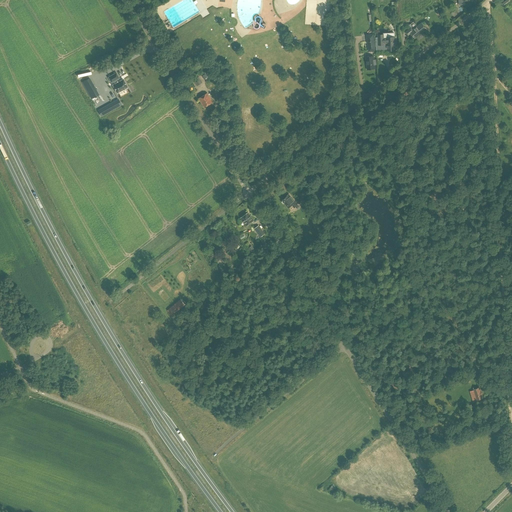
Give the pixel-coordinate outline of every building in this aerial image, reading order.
[(415,38),(426,29),(421,23),(413,30),(411,27),(405,32),(408,36),(411,33),(415,38)] [(368,52),(376,51),(373,34),(366,35),(368,52)] [(377,34),(377,45),(385,45),(385,44),(387,44),(387,50),(395,50),(395,46),(396,46),(396,42),(395,42),(395,37),(386,37),(384,37),(384,34),(377,34)] [(373,56),(366,57),(367,69),(375,68),(374,65),(376,65),(376,59),(374,59),(373,56)] [(113,81),(115,84),(113,85),(117,93),(128,87),(123,79),(119,81),(118,79),(119,78),(116,73),(108,77),(111,83),(113,81)] [(197,86),(203,83),(199,76),(193,80),(197,86)] [(98,95),(89,78),(81,82),(91,99),(98,95)] [(204,108),(213,102),(207,93),(199,98),(204,108)] [(107,104),(110,110),(115,107),(112,101),(107,104)] [(297,205),(289,194),(286,197),(282,200),(283,201),(282,202),(283,203),(285,203),(289,208),(292,205),(294,208),(297,205)] [(246,226),(254,220),(248,212),(240,218),(246,226)] [(260,237),(265,234),(259,225),(254,228),(260,237)] [(128,309),(133,315),(140,308),(146,315),(153,309),(147,301),(148,301),(143,295),(128,309)] [(171,315),(185,304),(181,299),(174,304),(175,305),(168,310),(171,315)] [(120,320),(123,324),(131,317),(128,313),(120,320)] [(147,342),(152,339),(151,336),(153,335),(150,328),(147,330),(146,327),(141,329),(147,342)] [(477,400),(482,398),(479,388),(473,389),(477,400)]
